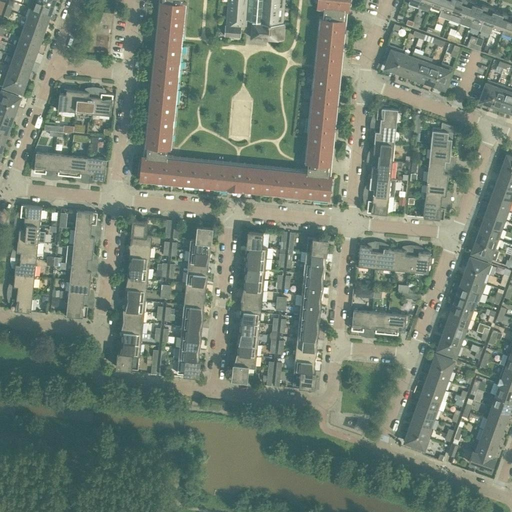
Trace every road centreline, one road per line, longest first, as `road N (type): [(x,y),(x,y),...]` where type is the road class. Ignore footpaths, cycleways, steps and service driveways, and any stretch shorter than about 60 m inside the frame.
road 1 (residential): [(216,394),(232,212)]
road 2 (residential): [(216,394),(110,384),(102,327)]
road 3 (residential): [(350,223),(365,81)]
road 4 (residential): [(495,127),(365,81)]
road 5 (residential): [(412,355),(456,234)]
road 6 (residential): [(102,327),(116,200)]
road 7 (residential): [(337,348),(350,223)]
road 8 (residential): [(116,200),(128,75)]
road 9 (residential): [(13,185),(53,69)]
